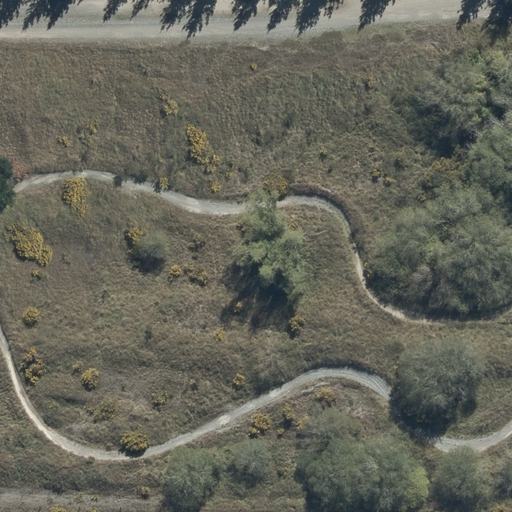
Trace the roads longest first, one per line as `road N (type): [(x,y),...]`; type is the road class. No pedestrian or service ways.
road 1 (track): [(0,335),(28,409),(66,443),(92,452),(153,451),(317,370),(341,367),(369,376),(446,442),(488,442),(511,425)]
road 2 (track): [(511,306),(409,313),(376,294),(333,205),(308,196),(195,205),(96,174),(0,190)]
road 3 (track): [(0,0),(511,0)]
